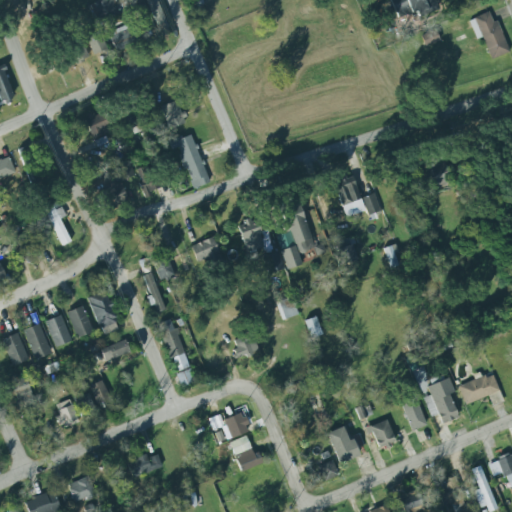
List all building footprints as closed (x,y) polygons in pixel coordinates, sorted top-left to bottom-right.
[(99,0),(89,4),(95,22),(122,13),(123,17),(144,10),(141,0),(99,0)] [(146,0),(158,32),(167,29),(156,0),(146,0)] [(389,0),(396,18),(415,10),(417,16),(436,7),(433,0),(389,0)] [(481,37),(490,60),(509,53),(496,20),(492,22),(488,12),(468,20),(476,39),(481,37)] [(109,37),(136,25),(143,39),(115,52),(109,37)] [(97,52),(98,54),(107,50),(96,28),(84,34),(85,42),(92,54),(97,52)] [(439,41),(436,31),(421,35),(424,46),(439,41)] [(89,55),(80,42),(64,54),(72,66),(89,55)] [(0,64),(2,64),(4,68),(1,69),(11,96),(8,97),(9,101),(8,102),(9,105),(7,105),(6,103),(4,104),(2,99),(0,99),(0,64)] [(160,106),(168,130),(186,123),(177,100),(160,106)] [(83,121),(93,139),(114,128),(104,110),(83,121)] [(208,182),(201,165),(203,164),(201,159),(199,160),(195,149),(197,149),(195,144),(193,145),(189,134),(179,138),(178,137),(167,141),(170,149),(177,146),(179,153),(177,155),(183,169),(185,168),(190,179),(188,181),(192,189),(208,182)] [(18,148),(29,185),(43,181),(32,144),(18,148)] [(0,158),(6,156),(13,172),(0,177),(0,158)] [(118,182),(134,176),(127,160),(111,166),(118,182)] [(452,182),(445,162),(423,169),(430,190),(452,182)] [(145,196),(162,188),(157,176),(152,178),(147,165),(134,171),(145,196)] [(343,217),(362,213),(353,175),(333,180),(343,217)] [(126,200),(121,184),(109,188),(114,204),(126,200)] [(368,216),(380,211),(373,193),(360,198),(368,216)] [(60,219),(66,216),(58,198),(42,205),(61,246),(70,242),(60,219)] [(313,249),(299,204),(279,210),(287,233),(276,236),(287,270),(301,265),(298,254),(313,249)] [(264,247),(255,218),(236,224),(245,253),(264,247)] [(31,260),(19,234),(12,237),(18,252),(15,253),(18,261),(21,260),(23,264),(31,260)] [(190,246),(198,265),(220,258),(213,238),(190,246)] [(352,238),(335,241),(339,264),(356,262),(352,238)] [(397,252),(395,244),(382,249),(390,269),(398,266),(393,254),(397,252)] [(167,258),(152,263),(159,281),(173,276),(167,258)] [(163,309),(149,273),(141,276),(148,295),(144,296),(148,306),(152,304),(155,312),(163,309)] [(118,329),(105,291),(87,297),(100,336),(118,329)] [(298,315),(292,297),(275,303),(281,320),(298,315)] [(64,312),(80,305),(91,331),(75,338),(64,312)] [(42,321),(59,314),(70,340),(53,347),(42,321)] [(310,339),(321,335),(315,317),(304,321),(310,339)] [(188,367),(171,319),(157,324),(175,372),(188,367)] [(20,330),(37,323),(49,353),(33,359),(20,330)] [(0,341),(0,338),(15,332),(26,359),(10,366),(0,341)] [(258,352),(252,335),(234,341),(236,349),(232,350),(235,359),(258,352)] [(130,352),(124,339),(100,350),(106,363),(130,352)] [(176,374),(180,387),(195,382),(190,369),(176,374)] [(456,386),(464,405),(497,390),(491,375),(485,378),(483,375),(456,386)] [(426,386),(430,396),(423,398),(430,417),(437,414),(441,424),(458,418),(449,394),(453,392),(448,378),(426,386)] [(11,384),(18,411),(36,406),(28,379),(11,384)] [(100,380),(109,398),(96,405),(87,386),(100,380)] [(80,418),(95,414),(90,394),(75,398),(80,418)] [(398,402),(412,396),(425,426),(410,431),(398,402)] [(55,417),(59,429),(78,422),(70,400),(55,405),(59,415),(55,417)] [(249,431),(241,412),(222,420),(230,439),(249,431)] [(368,426),(384,419),(394,441),(388,443),(390,446),(384,449),(382,446),(377,448),(368,426)] [(324,433),(340,426),(346,440),(351,438),(358,455),(337,464),(324,433)] [(261,465),(257,452),(251,454),(246,437),(229,442),(239,472),(261,465)] [(486,464),(492,477),(503,472),(509,488),(511,487),(511,459),(510,454),(486,464)] [(157,455),(146,458),(145,455),(126,462),(132,478),(161,468),(157,455)] [(338,476),(331,461),(317,467),(323,482),(338,476)] [(469,469),(478,466),(496,509),(489,511),(486,511),(484,506),(478,508),(471,492),(477,489),(469,469)] [(450,504),(453,511),(457,511),(466,509),(453,476),(437,483),(446,505),(450,504)] [(94,498),(89,478),(67,483),(72,503),(94,498)] [(24,501),(27,511),(56,511),(59,511),(53,491),(24,501)] [(397,497),(402,511),(420,511),(414,491),(397,497)]
